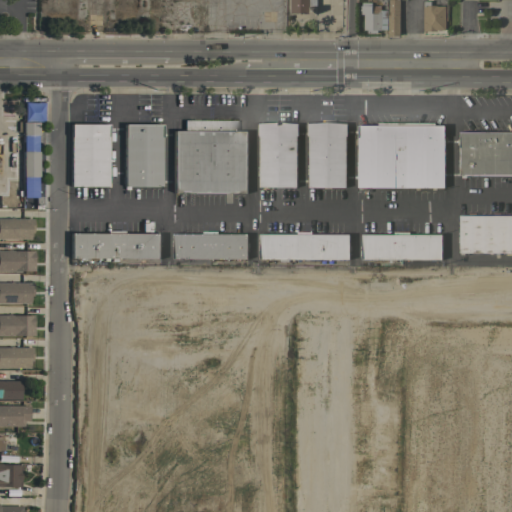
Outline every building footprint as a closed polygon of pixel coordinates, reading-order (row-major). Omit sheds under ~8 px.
[(290,0),(316,0),(316,13),(290,13),(290,0)] [(399,0),(399,35),(387,35),(387,0),(399,0)] [(422,0),(430,0),(430,4),(436,4),(436,5),(444,5),(444,29),(436,29),(436,31),(422,31),(422,0)] [(363,14),(359,14),(359,5),(361,5),(361,2),(371,2),(371,5),(380,5),(380,9),(387,9),(387,29),(380,28),(380,29),(376,29),(376,32),(366,32),(366,29),(363,29),(363,14)] [(41,104),(22,104),(21,122),(40,122),(41,104)] [(172,130),(183,130),(183,120),(235,120),(235,130),(246,130),(246,192),(172,192),(172,130)] [(297,135),(295,135),(295,186),(258,186),(258,135),(257,135),(257,123),(277,121),(297,123),(297,135)] [(37,134),(21,134),(21,122),(37,122),(37,134)] [(357,125),(377,125),(377,122),(433,122),(433,125),(443,125),(443,187),(357,186),(357,125)] [(346,123),(346,135),(345,135),(344,187),(308,186),(308,135),(306,135),(306,123),(346,123)] [(106,186),(69,186),(70,124),(107,124),(106,186)] [(160,186),(123,186),(123,124),(160,124),(160,186)] [(511,174),(465,174),(465,177),(460,177),(460,175),(458,175),(458,131),(511,131),(511,174)] [(37,176),(21,176),(21,151),(37,151),(37,176)] [(511,252),(498,252),(498,254),(495,254),(495,252),(463,252),(463,254),(459,254),(459,252),(458,252),(458,215),(511,215),(511,252)] [(0,239),(0,218),(31,218),(31,232),(29,232),(29,239),(0,239)] [(69,258),(69,233),(106,233),(106,230),(122,230),(122,233),(159,233),(159,258),(69,258)] [(202,233),(202,231),(216,231),(216,233),(246,233),(246,258),(172,258),(172,233),(202,233)] [(296,233),(296,231),(310,231),(310,234),(348,234),(348,258),(288,258),(288,261),(278,261),(278,258),(258,258),(258,233),(296,233)] [(360,258),(360,234),(393,234),(393,231),(408,231),(408,234),(441,234),(441,259),(360,258)] [(0,271),(0,250),(32,250),(32,260),(33,260),(33,271),(0,271)] [(0,303),(0,282),(31,282),(31,296),(28,296),(28,303),(0,303)] [(0,335),(0,315),(32,315),(32,325),(32,335),(0,335)] [(0,367),(0,347),(31,347),(30,360),(28,360),(28,368),(0,367)] [(0,398),(0,380),(19,380),(19,399),(0,398)] [(0,405),(27,405),(27,420),(22,420),(22,426),(0,426),(0,405)] [(0,435),(14,435),(14,450),(0,450),(0,435)] [(0,463),(20,464),(19,487),(0,486),(0,463)]
